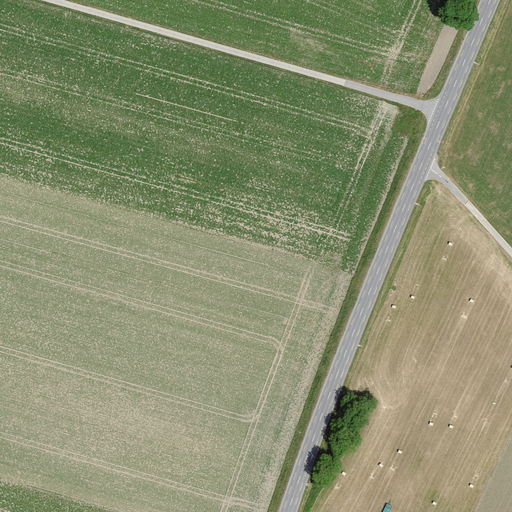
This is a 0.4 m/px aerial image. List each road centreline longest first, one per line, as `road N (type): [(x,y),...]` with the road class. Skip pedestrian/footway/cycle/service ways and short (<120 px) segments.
road 1 (secondary): [(289,511),(492,0)]
road 2 (track): [(443,113),(52,0)]
road 3 (track): [(425,159),(511,253)]
